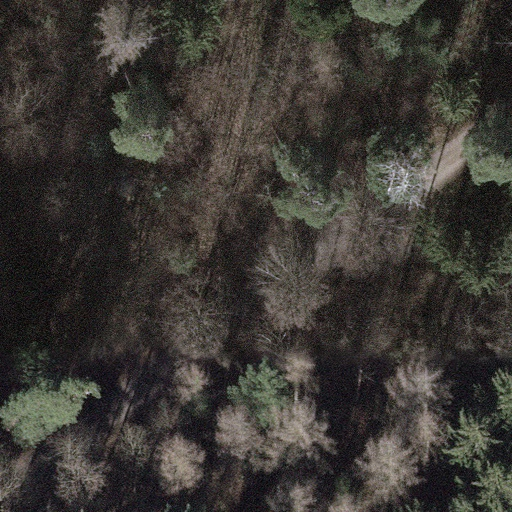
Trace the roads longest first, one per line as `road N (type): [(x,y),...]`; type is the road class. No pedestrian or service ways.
road 1 (track): [(399,215),(0,496)]
road 2 (track): [(511,316),(399,215)]
road 3 (track): [(511,127),(399,215)]
